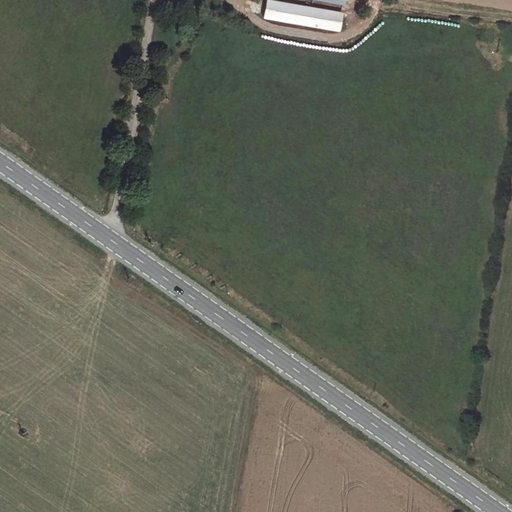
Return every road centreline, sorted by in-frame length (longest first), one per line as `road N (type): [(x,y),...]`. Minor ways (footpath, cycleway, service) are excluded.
road 1 (primary): [(107,239),(497,511)]
road 2 (unclassified): [(107,239),(121,206),(158,0)]
road 3 (primary): [(0,163),(107,239)]
